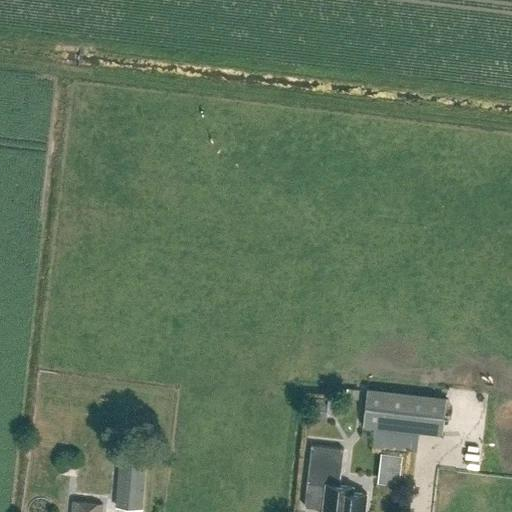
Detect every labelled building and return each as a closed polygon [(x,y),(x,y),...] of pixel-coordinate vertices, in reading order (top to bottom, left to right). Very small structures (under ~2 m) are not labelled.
[(363,425),(443,434),(447,398),(442,398),(368,389),(363,425)] [(322,400),(311,399),(310,419),(320,419),(322,400)] [(353,484),(339,483),(343,448),(313,445),(309,481),(326,482),(322,511),(364,511),(366,492),(352,490),(353,484)] [(406,471),(408,448),(397,447),(396,470),(406,471)] [(142,509),(146,461),(122,460),(118,508),(142,509)] [(101,511),(103,504),(74,500),(72,511),(101,511)]
